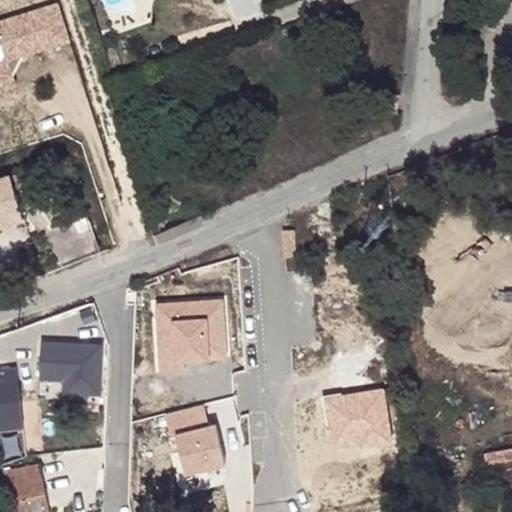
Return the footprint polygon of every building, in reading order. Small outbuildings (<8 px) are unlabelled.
[(16,58),(73,42),(61,2),(0,18),(0,85),(22,79),(16,58)] [(401,96),(387,95),(385,114),(400,115),(401,96)] [(0,230),(24,223),(11,181),(0,184),(0,230)] [(51,241),(64,273),(101,259),(89,226),(51,241)] [(140,280),(143,348),(207,346),(204,277),(140,280)] [(42,339),(42,378),(64,378),(64,392),(105,392),(105,340),(42,339)] [(17,371),(0,372),(0,435),(23,433),(17,371)] [(160,443),(201,433),(188,380),(147,389),(160,443)] [(40,465),(3,473),(11,511),(47,511),(50,511),(40,465)]
